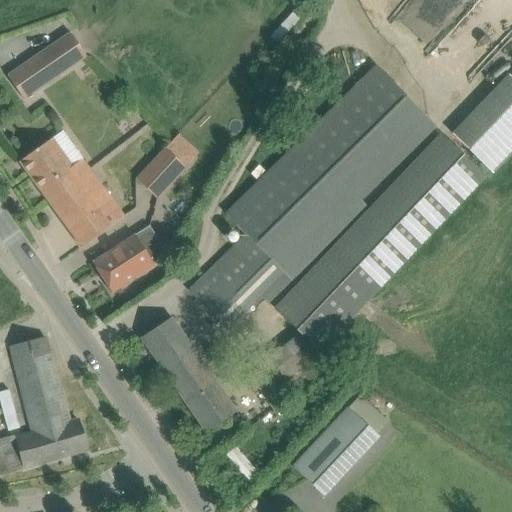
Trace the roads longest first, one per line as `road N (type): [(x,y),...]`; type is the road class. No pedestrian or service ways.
road 1 (track): [(336,0),(339,12),(226,191),(209,245),(187,273),(92,350)]
road 2 (secondary): [(159,448),(0,217)]
road 3 (residential): [(0,508),(72,495),(159,448)]
